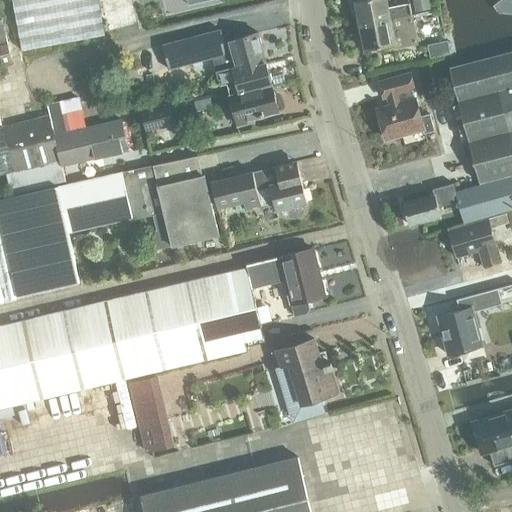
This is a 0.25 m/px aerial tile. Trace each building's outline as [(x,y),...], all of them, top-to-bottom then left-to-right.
[(98,0),(12,0),(22,50),(105,34),(98,0)] [(354,0),(360,24),(412,14),(409,2),(388,6),(386,0),(354,0)] [(432,10),(429,0),(413,0),(416,13),(432,10)] [(511,0),(499,0),(493,5),(499,13),(511,13),(511,0)] [(417,43),(412,14),(360,24),(364,49),(394,43),(395,47),(417,43)] [(223,30),(165,45),(171,68),(215,57),(219,70),(237,66),(238,66),(238,65),(258,60),(260,66),(268,64),(261,33),(226,42),(223,30)] [(447,40),(437,42),(440,55),(450,53),(447,40)] [(0,63),(12,60),(7,43),(0,44),(0,63)] [(511,51),(449,68),(469,144),(474,161),(480,183),(455,190),(458,201),(464,223),(506,211),(511,209),(511,178),(511,175),(511,174),(511,51)] [(219,70),(216,71),(220,85),(226,84),(229,95),(234,94),(273,84),(268,64),(260,66),(258,60),(238,65),(238,66),(237,66),(219,70)] [(415,90),(410,75),(379,83),(383,97),(388,96),(391,106),(377,110),(385,139),(422,129),(423,133),(434,130),(430,114),(420,117),(415,97),(414,98),(411,91),(415,90)] [(273,84),(234,94),(237,104),(236,106),(239,117),(241,118),(243,124),(258,119),(257,117),(283,110),(282,107),(285,105),(282,96),(279,95),(275,83),(273,84)] [(194,96),(197,109),(213,106),(210,93),(194,96)] [(77,95),(46,103),(49,115),(53,134),(85,126),(77,95)] [(171,124),(166,104),(139,110),(144,130),(171,124)] [(49,115),(10,124),(21,170),(60,160),(53,134),(49,115)] [(85,126),(53,134),(60,160),(61,165),(128,149),(121,118),(85,126)] [(0,174),(7,173),(21,170),(10,124),(0,126),(0,174)] [(197,155),(170,161),(188,238),(219,230),(205,172),(201,173),(197,155)] [(21,170),(7,173),(12,193),(64,180),(61,165),(60,160),(21,170)] [(273,166),(213,181),(219,207),(242,202),(243,208),(259,205),(273,202),(274,210),(281,208),(283,213),(287,216),(291,217),(296,217),(300,215),(303,212),(305,207),(304,202),(306,202),(296,160),(273,166)] [(152,228),(156,246),(188,238),(170,161),(57,186),(10,197),(0,198),(0,300),(80,282),(68,232),(132,218),(132,216),(154,211),(158,227),(152,228)] [(410,225),(441,216),(439,207),(458,201),(455,190),(453,181),(432,187),(433,192),(403,200),(410,225)] [(450,230),(457,257),(480,251),(484,265),(502,260),(491,228),(508,222),(506,214),(450,230)] [(350,239),(323,243),(325,253),(338,251),(339,259),(352,257),(350,239)] [(327,293),(315,245),(255,260),(245,262),(247,268),(251,287),(286,279),(295,315),(307,312),(309,308),(308,302),(311,297),(327,293)] [(263,337),(251,287),(247,268),(0,326),(0,409),(247,350),(244,341),(263,337)] [(511,280),(499,284),(502,296),(511,293),(511,280)] [(478,292),(471,294),(456,299),(459,310),(438,316),(437,317),(449,355),(483,344),(473,310),(477,309),(493,304),(502,301),(500,297),(497,286),(478,292)] [(290,362),(292,367),(298,386),(286,390),(293,414),(294,418),(298,417),(321,410),(317,398),(321,397),(338,392),(330,368),(332,367),(330,362),(322,365),(314,338),(271,351),(271,352),(273,352),(276,364),(275,365),(276,366),(290,362)] [(157,376),(130,382),(146,450),(173,444),(157,376)] [(511,409),(472,422),(482,452),(489,450),(494,465),(511,459),(511,409)] [(146,511),(313,511),(299,451),(141,490),(146,511)]
